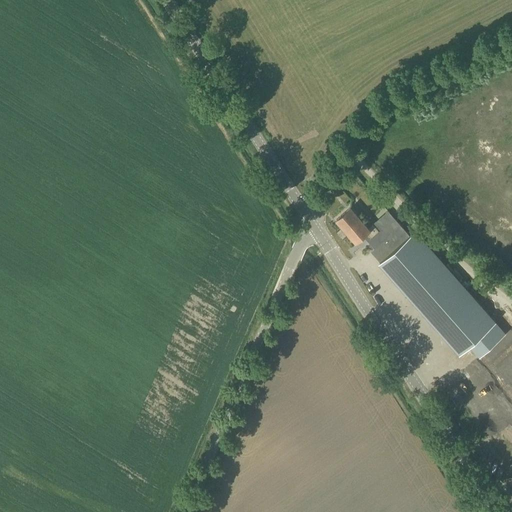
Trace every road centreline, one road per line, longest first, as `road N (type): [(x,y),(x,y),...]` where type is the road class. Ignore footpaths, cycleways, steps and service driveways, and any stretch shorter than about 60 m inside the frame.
road 1 (secondary): [(491,511),(313,225)]
road 2 (tertiary): [(187,511),(313,225)]
road 3 (secondary): [(313,225),(168,0)]
road 4 (unclassified): [(511,304),(439,244),(347,148)]
road 5 (tertiary): [(347,148),(380,106),(511,37)]
